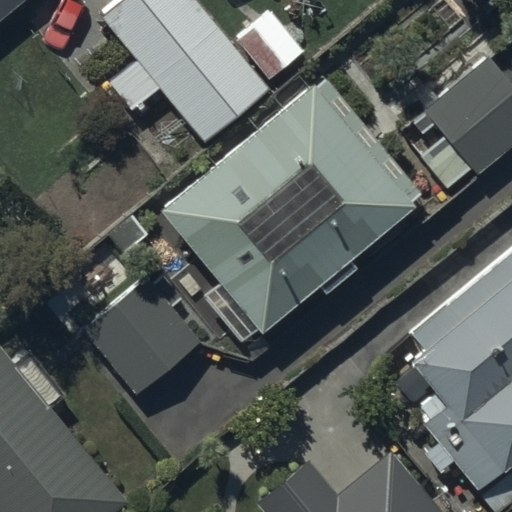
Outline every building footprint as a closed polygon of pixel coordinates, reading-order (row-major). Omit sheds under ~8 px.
[(0,0),(0,8),(10,0),(0,0)] [(197,0),(110,0),(99,9),(134,54),(106,77),(128,105),(158,81),(200,134),(264,83),(197,0)] [(269,5),(234,34),(265,72),(300,44),(269,5)] [(511,136),(511,82),(484,50),(421,103),(429,112),(404,134),(444,181),(469,160),(476,168),(511,136)] [(308,70),(155,198),(216,272),(198,287),(236,332),(252,318),(254,321),(312,274),(321,285),(353,258),(350,254),(375,233),(371,228),(421,187),(322,68),(313,76),(308,70)] [(511,449),(511,240),(408,327),(419,340),(405,351),(432,383),(415,398),(425,409),(418,414),(434,433),(421,445),(436,463),(450,452),(474,481),(511,449)] [(88,314),(78,322),(132,387),(195,335),(141,270),(118,290),(96,263),(66,287),(88,314)] [(0,346),(0,511),(103,511),(121,499),(44,399),(61,386),(31,347),(11,362),(0,346)] [(443,511),(387,442),(334,484),(306,450),(251,495),(265,511),(443,511)]
